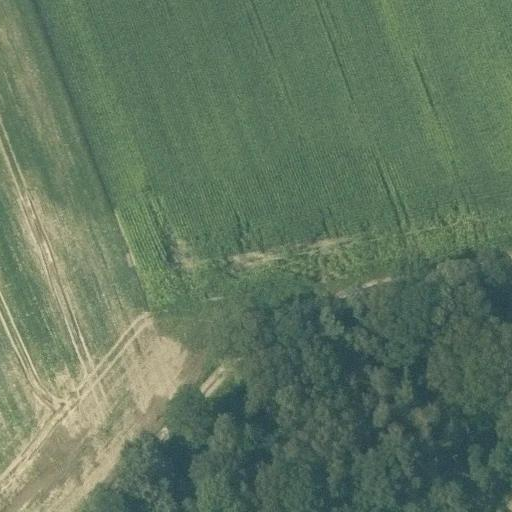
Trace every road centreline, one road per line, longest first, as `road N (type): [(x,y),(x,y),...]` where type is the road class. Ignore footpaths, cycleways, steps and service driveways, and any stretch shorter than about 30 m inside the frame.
road 1 (track): [(106,511),(279,319),(375,286),(511,265)]
road 2 (track): [(511,404),(466,272)]
